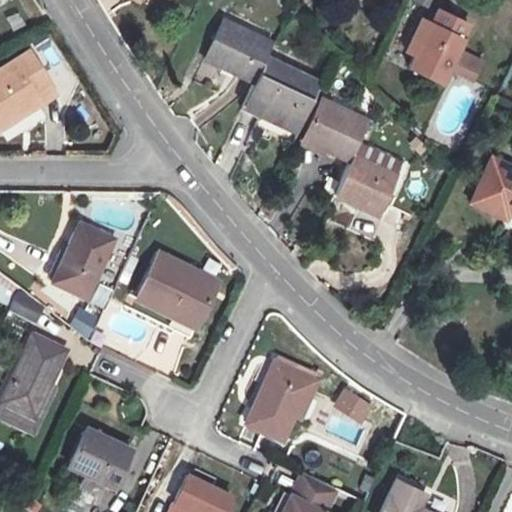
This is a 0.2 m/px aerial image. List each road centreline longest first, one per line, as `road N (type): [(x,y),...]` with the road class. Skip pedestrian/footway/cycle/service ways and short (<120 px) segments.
road 1 (residential): [(272,271),(349,346),(434,402),(511,431)]
road 2 (residential): [(67,0),(169,154)]
road 3 (residential): [(169,154),(98,174),(0,174)]
road 4 (residential): [(272,271),(193,414)]
road 5 (residential): [(169,154),(272,271)]
